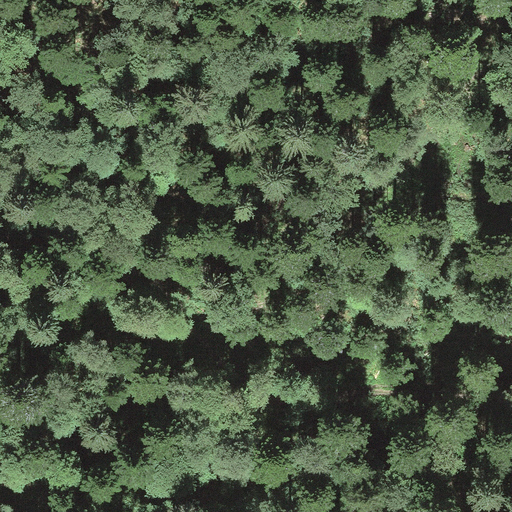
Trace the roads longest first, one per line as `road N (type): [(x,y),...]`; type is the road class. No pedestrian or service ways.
road 1 (track): [(511,49),(450,109),(404,173),(291,222),(271,259),(269,375),(248,402),(216,407)]
road 2 (track): [(0,90),(159,275),(180,313),(199,389),(216,407)]
